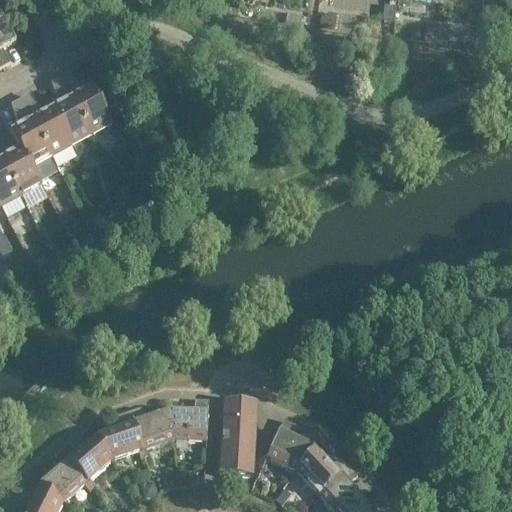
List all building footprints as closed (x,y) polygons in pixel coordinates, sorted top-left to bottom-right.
[(14,46),(0,20),(0,71),(0,72),(9,67),(1,53),(14,46)] [(111,128),(90,90),(70,101),(90,139),(111,128)] [(28,99),(19,104),(50,161),(70,150),(50,112),(38,118),(28,99)] [(90,139),(70,101),(50,112),(70,150),(90,139)] [(50,161),(19,104),(10,109),(18,130),(9,135),(19,152),(30,172),(31,171),(50,161)] [(0,146),(0,164),(20,200),(40,189),(31,171),(30,172),(19,152),(7,159),(0,146)] [(0,211),(20,200),(0,164),(0,211)] [(144,210),(135,215),(142,229),(152,224),(144,210)] [(104,237),(97,242),(102,250),(109,246),(104,237)] [(87,249),(79,253),(83,260),(91,256),(87,249)] [(67,258),(65,263),(68,269),(78,263),(73,254),(67,258)] [(52,265),(43,270),(48,279),(57,274),(52,265)] [(183,415),(168,414),(172,445),(205,446),(207,405),(194,404),(194,412),(184,411),(183,415)] [(251,480),(254,430),(243,429),(244,410),(222,409),(218,478),(251,480)] [(143,419),(140,411),(128,415),(141,455),(172,445),(168,414),(154,419),(152,415),(143,419)] [(141,455),(128,415),(116,419),(118,427),(109,430),(110,434),(95,439),(111,465),(141,455)] [(295,429),(283,424),(265,462),(295,476),(313,451),(300,445),(301,441),(292,437),(295,429)] [(111,465),(95,439),(84,449),(82,446),(74,452),(69,446),(59,454),(86,486),(111,465)] [(323,462),(313,451),(295,476),(317,500),(348,471),(339,462),(334,467),(327,459),(323,462)] [(86,486),(59,454),(49,463),(55,469),(47,476),(49,478),(38,488),(62,507),(86,486)] [(356,480),(348,471),(317,500),(328,511),(355,511),(365,506),(355,496),(358,493),(351,485),(356,480)] [(59,511),(62,507),(38,488),(31,501),(27,500),(23,509),(16,506),(12,511),(59,511)]
